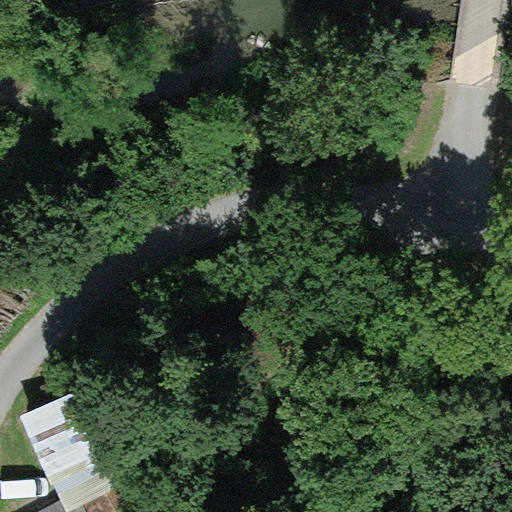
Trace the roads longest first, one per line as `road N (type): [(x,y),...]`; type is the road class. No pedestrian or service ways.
road 1 (track): [(454,210),(270,193),(96,250),(0,360)]
road 2 (track): [(490,0),(454,210)]
